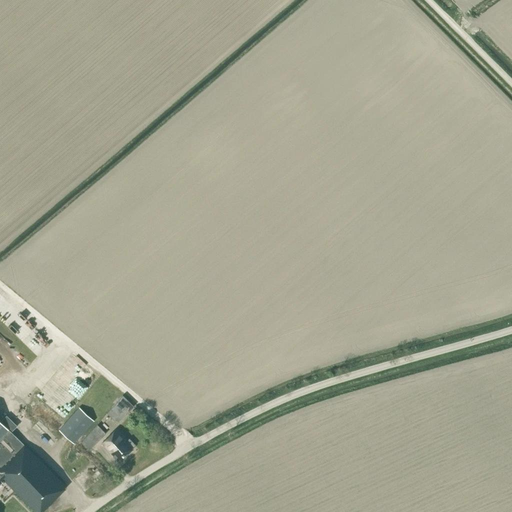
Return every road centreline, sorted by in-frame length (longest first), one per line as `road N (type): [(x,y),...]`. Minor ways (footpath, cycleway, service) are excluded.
road 1 (unclassified): [(88,511),(265,407),(511,330)]
road 2 (track): [(189,447),(0,284)]
